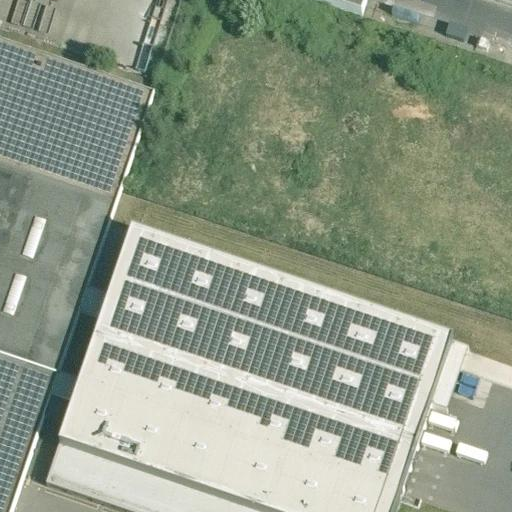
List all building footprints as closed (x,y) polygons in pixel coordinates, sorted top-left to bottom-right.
[(309,0),(363,17),(368,0),(309,0)] [(391,14),(372,8),(368,19),(387,25),(391,14)] [(24,366),(0,437),(0,511),(13,511),(52,400),(89,292),(156,96),(0,42),(0,167),(83,196),(24,366)] [(83,196),(0,167),(0,358),(24,366),(83,196)] [(111,300),(89,292),(52,400),(75,407),(47,488),(117,511),(398,511),(455,344),(133,235),(111,300)] [(0,437),(24,366),(0,358),(0,437)]
